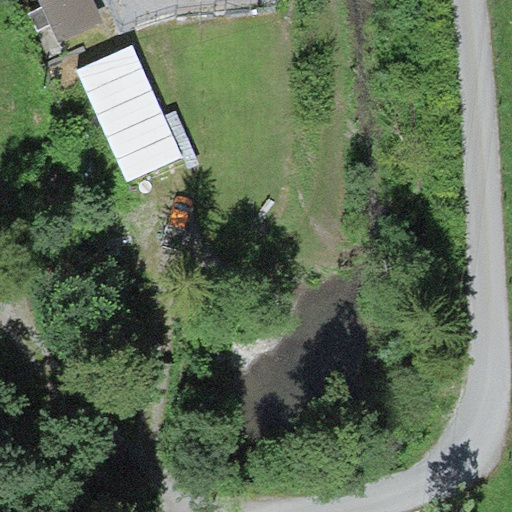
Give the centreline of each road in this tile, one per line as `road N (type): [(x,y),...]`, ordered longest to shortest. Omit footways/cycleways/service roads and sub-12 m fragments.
road 1 (track): [(325,511),(455,461),(474,438),(486,401),(466,0)]
road 2 (track): [(0,329),(180,511)]
